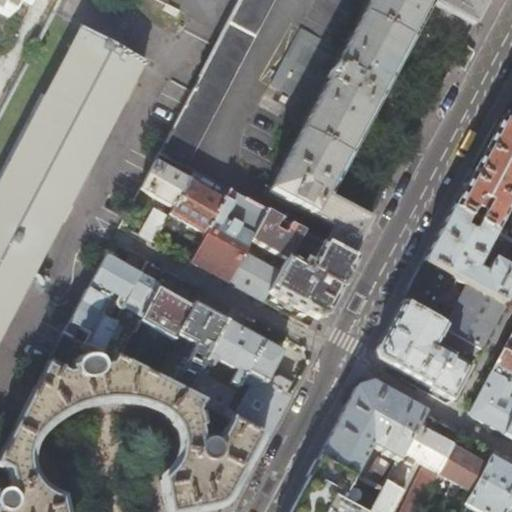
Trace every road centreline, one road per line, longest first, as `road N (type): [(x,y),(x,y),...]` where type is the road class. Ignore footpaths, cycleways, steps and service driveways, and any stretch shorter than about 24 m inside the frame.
road 1 (tertiary): [(511,16),(330,352)]
road 2 (residential): [(122,238),(330,352)]
road 3 (tertiary): [(330,352),(256,511)]
